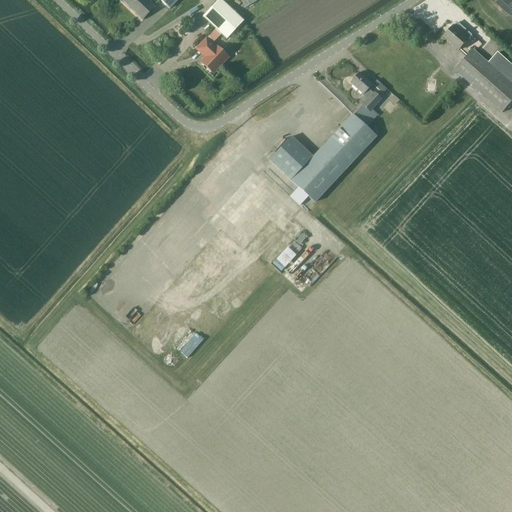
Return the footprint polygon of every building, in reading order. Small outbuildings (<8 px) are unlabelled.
[(124,0),(122,2),(142,21),(153,9),(143,0),(124,0)] [(157,0),(168,10),(169,10),(178,0),(157,0)] [(227,40),(244,22),(220,0),(203,18),(227,40)] [(239,0),(245,9),(258,0),(239,0)] [(511,0),(498,0),(496,4),(502,10),(507,5),(511,9),(511,0)] [(460,52),(474,36),(459,23),(456,27),(455,26),(445,38),(460,52)] [(204,39),(195,49),(204,58),(200,63),(211,73),(226,57),(215,46),(214,47),(204,39)] [(502,114),(511,103),(511,67),(497,53),(488,62),(475,50),(456,71),(502,114)] [(373,85),(360,73),(351,84),(368,99),(355,114),(369,127),(379,115),(373,110),(382,100),(374,93),(373,94),(369,89),(373,85)] [(383,95),(387,90),(377,81),(373,85),(383,95)] [(399,101),(395,97),(391,101),(395,105),(399,101)] [(354,116),(315,159),(292,139),(271,163),(317,204),(360,156),(362,158),(369,151),(367,149),(377,137),(367,128),(354,116)] [(200,186),(213,198),(221,188),(209,176),(200,186)] [(272,250),(277,253),(284,243),(288,245),(296,233),(289,228),(278,245),(276,243),(272,250)] [(281,270),(296,254),(287,246),(272,262),(281,270)] [(196,332),(180,351),(188,358),(203,339),(196,332)]
